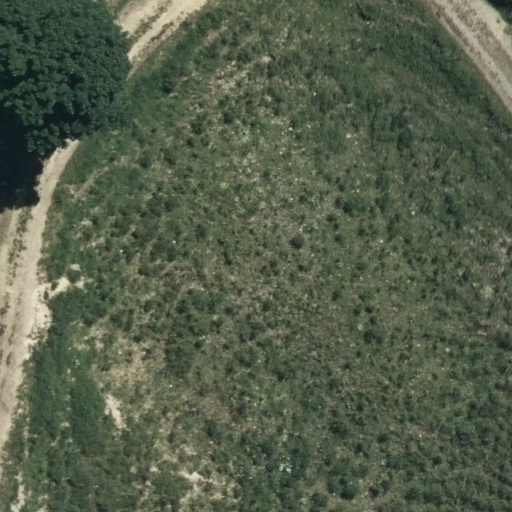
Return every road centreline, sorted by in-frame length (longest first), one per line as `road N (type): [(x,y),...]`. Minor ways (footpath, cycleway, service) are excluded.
road 1 (track): [(229,0),(57,120),(0,300)]
road 2 (track): [(511,133),(406,0)]
